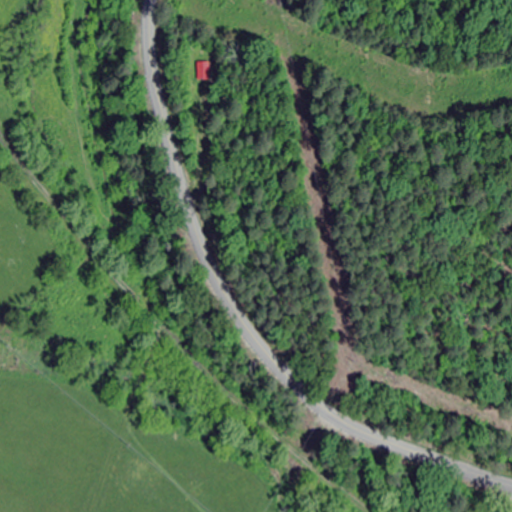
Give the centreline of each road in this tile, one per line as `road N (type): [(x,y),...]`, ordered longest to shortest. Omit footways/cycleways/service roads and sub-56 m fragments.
road 1 (secondary): [(153,0),(152,54),(175,160),(210,260),(248,329),(338,419),(511,486)]
road 2 (residential): [(120,0),(129,135),(194,311),(133,511)]
road 3 (residential): [(194,311),(143,233),(0,85)]
road 4 (residential): [(173,375),(327,511)]
